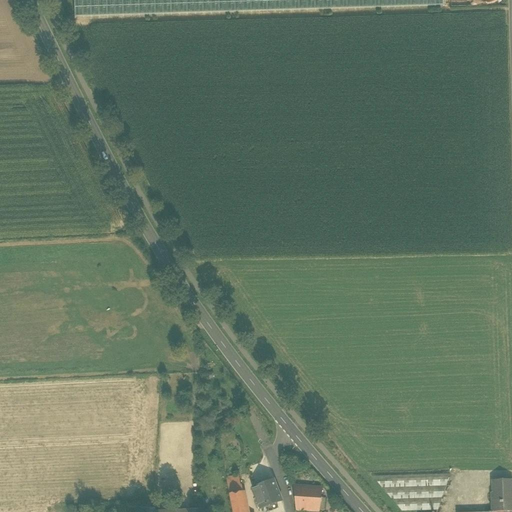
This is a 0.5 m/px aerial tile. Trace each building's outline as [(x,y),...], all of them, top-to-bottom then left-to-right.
[(74,0),(75,18),(443,6),(443,0),(74,0)] [(371,477),(401,511),(411,511),(437,511),(450,474),(371,477)] [(226,477),(227,483),(239,481),(237,475),(226,477)] [(492,481),(493,511),(511,511),(511,490),(511,480),(492,481)] [(227,483),(230,496),(241,494),(241,493),(239,481),(227,483)] [(253,488),(259,509),(282,501),(274,481),(253,488)] [(296,510),(319,511),(322,490),(294,487),(296,510)] [(249,511),(246,492),(241,493),(241,494),(244,511),(249,511)] [(244,511),(241,494),(230,496),(233,511),(244,511)]
